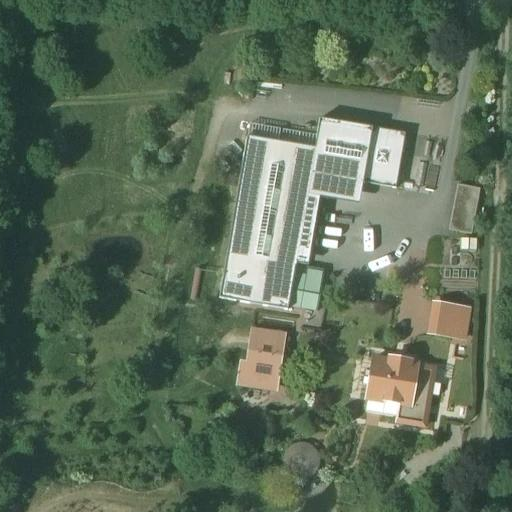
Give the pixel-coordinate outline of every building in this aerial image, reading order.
[(395,190),(404,140),(320,126),(318,137),(299,134),(297,147),(246,138),(218,300),(286,312),(295,266),(307,268),(319,199),(358,206),(362,184),(395,190)] [(480,190),(457,186),(448,231),(471,236),(480,190)] [(433,347),(470,352),(475,317),(438,312),(433,347)] [(279,370),(285,336),(251,330),(246,365),(240,364),(236,387),(276,394),(279,370)] [(388,363),(372,360),(370,373),(364,372),(361,386),(368,387),(366,399),(398,405),(394,423),(424,428),(429,396),(437,398),(439,385),(431,384),(433,370),(409,366),(410,363),(389,359),(388,363)]
